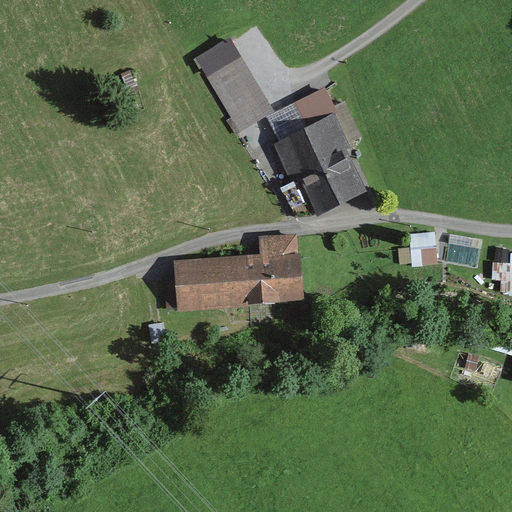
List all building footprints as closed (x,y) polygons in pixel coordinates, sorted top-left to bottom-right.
[(207,73),(241,127),(271,108),(237,54),(207,73)] [(298,217),(312,210),(359,186),(337,143),(356,134),(340,103),(329,109),(319,90),(269,115),(281,137),(270,142),(278,159),(270,163),(298,217)] [(440,226),(415,227),(416,259),(441,258),(440,226)] [(255,253),(172,257),(175,306),(298,301),(295,232),(254,234),(255,253)] [(511,244),(499,244),(499,273),(511,273),(511,244)]
